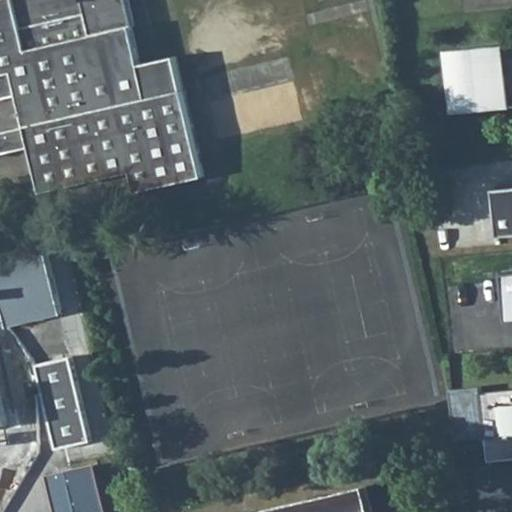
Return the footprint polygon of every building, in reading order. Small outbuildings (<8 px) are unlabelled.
[(132,25),(134,25),(129,0),(0,0),(0,98),(19,94),(26,126),(28,136),(25,137),(13,129),(0,131),(0,153),(30,147),(40,193),(131,172),(136,192),(205,177),(185,88),(149,97),(132,25)] [(511,43),(456,48),(449,49),(455,111),(511,105),(511,43)] [(13,129),(25,137),(28,136),(26,126),(13,129)] [(511,186),(496,188),(500,236),(511,234),(511,186)] [(50,254),(0,265),(0,290),(8,326),(63,314),(50,254)] [(508,322),(511,321),(511,271),(503,273),(508,322)] [(54,448),(96,440),(78,354),(41,361),(50,399),(44,401),(54,448)] [(511,388),(483,391),(490,461),(511,458),(511,388)] [(54,470),(61,511),(115,511),(105,460),(54,470)] [(374,511),(368,485),(252,511),(374,511)]
